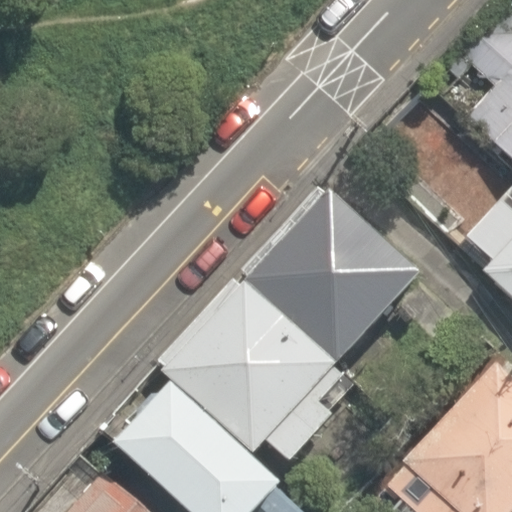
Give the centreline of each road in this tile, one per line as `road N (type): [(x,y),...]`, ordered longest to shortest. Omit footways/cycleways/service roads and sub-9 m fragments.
road 1 (residential): [(405,0),(0,443)]
road 2 (track): [(217,0),(0,49)]
